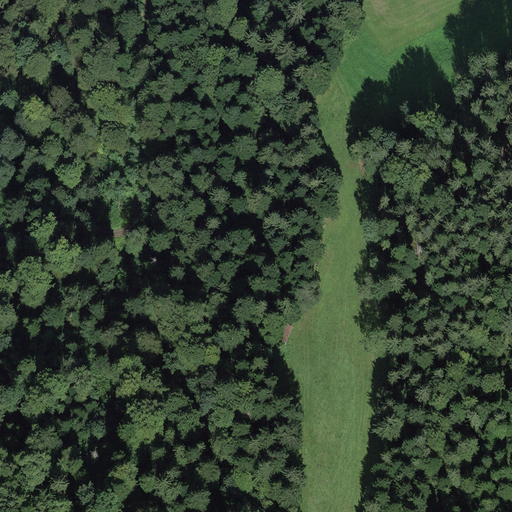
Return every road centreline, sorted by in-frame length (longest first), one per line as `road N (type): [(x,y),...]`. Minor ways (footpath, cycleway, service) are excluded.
road 1 (track): [(148,0),(140,203),(120,232),(94,230),(0,112)]
road 2 (track): [(0,202),(83,359),(149,511)]
road 3 (track): [(297,315),(317,248),(263,121),(246,44),(254,0)]
road 4 (track): [(426,511),(479,383),(511,346)]
